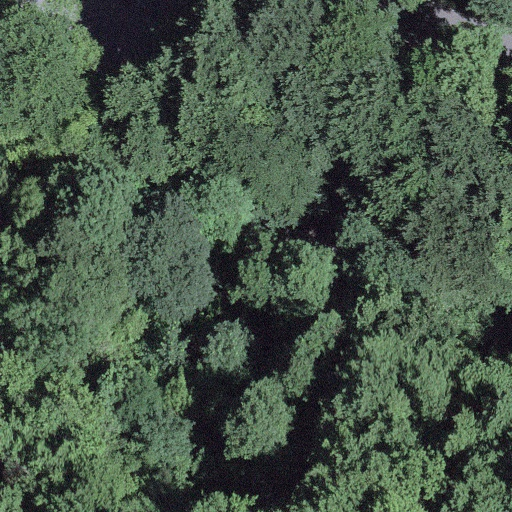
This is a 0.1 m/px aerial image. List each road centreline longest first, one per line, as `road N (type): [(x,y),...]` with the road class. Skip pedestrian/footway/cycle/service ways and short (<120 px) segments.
road 1 (secondary): [(171,0),(166,26),(130,47),(61,0)]
road 2 (secondary): [(511,50),(378,0)]
